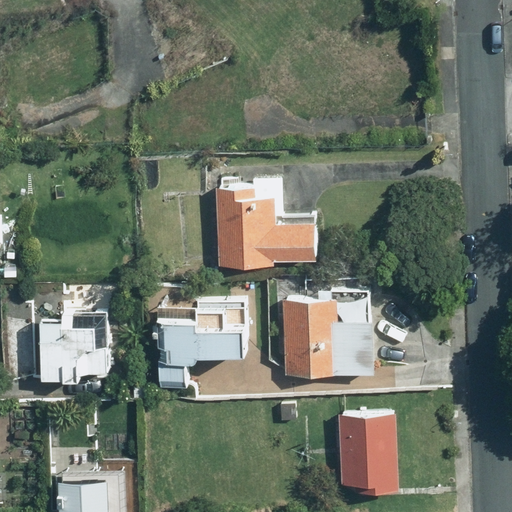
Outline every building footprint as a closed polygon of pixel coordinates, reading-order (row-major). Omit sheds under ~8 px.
[(71,17),(43,28),(31,0),(0,0),(0,96),(4,107),(29,96),(32,103),(89,79),(78,54),(85,51),(71,17)] [(158,0),(173,33),(179,31),(189,54),(218,41),(240,90),(294,67),(314,112),(339,101),(341,107),(399,83),(389,59),(395,57),(384,31),(366,39),(362,31),(339,41),(329,18),(336,15),(329,0),(292,0),(276,7),(272,0),(158,0)] [(0,240),(11,240),(9,170),(0,170),(0,240)] [(218,262),(221,262),(279,263),(279,256),(320,257),(321,216),(282,215),(283,193),(265,193),(265,185),(220,184),(218,262)] [(288,286),(289,372),(379,372),(379,317),(373,317),(373,285),(288,286)] [(203,316),(163,315),(161,386),(189,386),(189,357),(199,357),(199,349),(248,349),(248,294),(203,293),(203,316)] [(63,316),(44,317),(45,375),(64,375),(68,377),(83,377),(83,369),(112,368),(111,309),(63,310),(63,316)] [(402,487),(398,408),(342,410),(345,481),(358,481),(358,489),(402,487)] [(132,511),(131,465),(64,467),(64,476),(61,476),(62,511),(132,511)]
